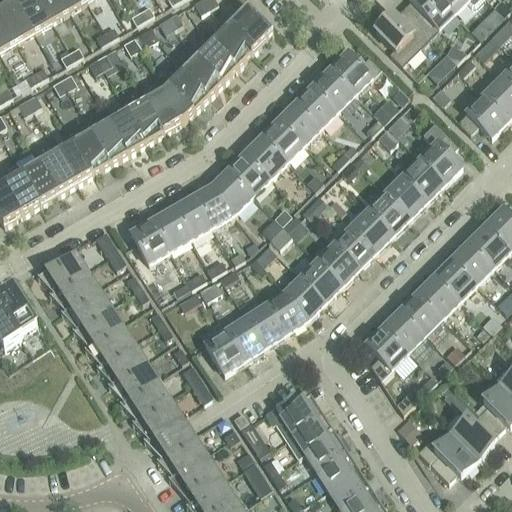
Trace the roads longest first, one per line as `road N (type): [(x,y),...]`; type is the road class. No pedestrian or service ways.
road 1 (residential): [(0,274),(197,154),(330,31)]
road 2 (residential): [(329,359),(511,177)]
road 3 (residential): [(329,359),(289,369),(138,464),(121,492)]
road 4 (residential): [(428,511),(329,359)]
road 5 (tertiary): [(0,506),(53,507),(121,492)]
